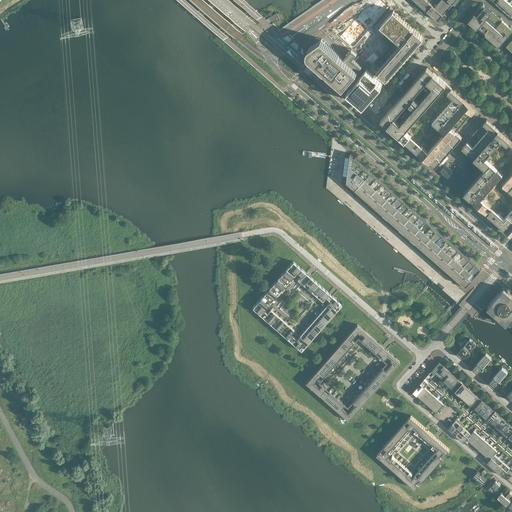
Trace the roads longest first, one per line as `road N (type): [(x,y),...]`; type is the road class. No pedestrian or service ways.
road 1 (secondary): [(272,63),(500,269)]
road 2 (secondary): [(511,251),(364,121)]
road 3 (residential): [(511,488),(402,392),(423,357)]
road 4 (residential): [(301,250),(423,357)]
